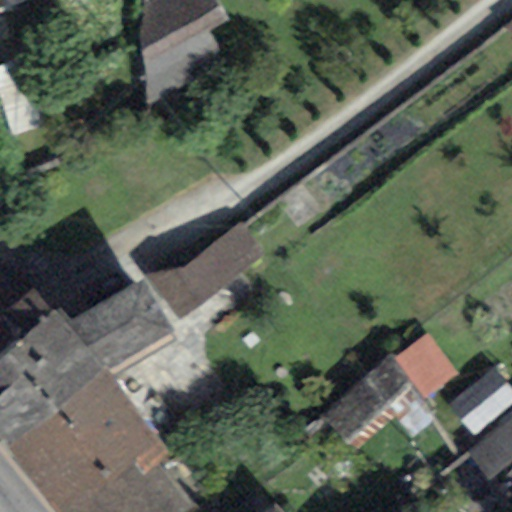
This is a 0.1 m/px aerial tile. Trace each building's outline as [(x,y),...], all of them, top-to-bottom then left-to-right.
[(0,0),(0,11),(25,0),(0,0)] [(160,0),(143,11),(147,109),(227,62),(211,32),(230,25),(219,0),(160,0)] [(23,133),(45,127),(24,57),(2,64),(23,133)] [(262,253),(238,223),(182,270),(145,273),(183,318),(262,253)] [(0,272),(0,356),(54,313),(34,289),(22,299),(0,272)] [(54,313),(0,356),(0,439),(6,447),(104,369),(170,332),(142,281),(66,326),(54,313)] [(460,374),(426,331),(391,358),(421,394),(425,401),(460,374)] [(421,394),(391,358),(321,416),(351,452),(421,394)] [(473,435),(511,403),(511,388),(494,367),(448,405),(473,435)] [(68,511),(160,439),(104,369),(6,447),(57,511),(68,511)] [(511,414),(468,454),(493,482),(511,465),(511,414)] [(160,439),(68,511),(193,511),(196,511),(161,469),(173,460),(160,439)]
